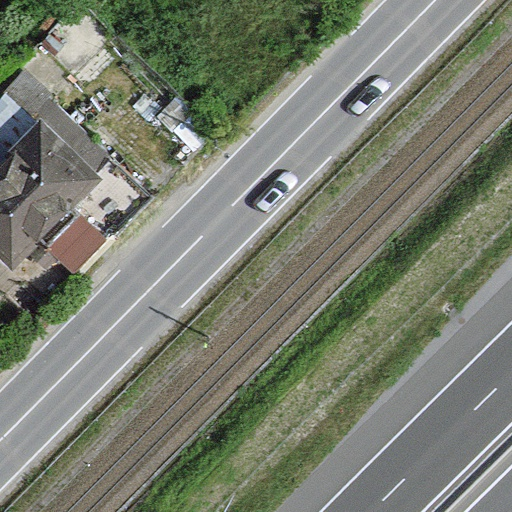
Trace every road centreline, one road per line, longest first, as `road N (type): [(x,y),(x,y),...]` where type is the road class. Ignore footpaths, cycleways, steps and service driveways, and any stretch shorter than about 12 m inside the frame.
road 1 (primary): [(0,443),(436,0)]
road 2 (motorway): [(511,370),(366,511)]
